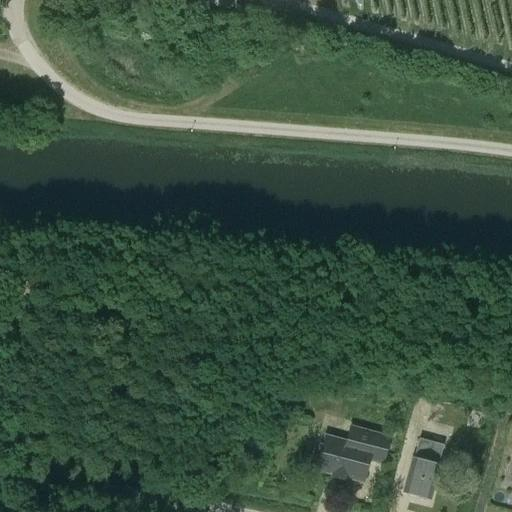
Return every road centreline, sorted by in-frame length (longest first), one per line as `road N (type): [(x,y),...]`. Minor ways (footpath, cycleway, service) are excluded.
road 1 (unclassified): [(3,35),(56,97),(127,122),(511,153)]
road 2 (unclassified): [(0,486),(211,511)]
